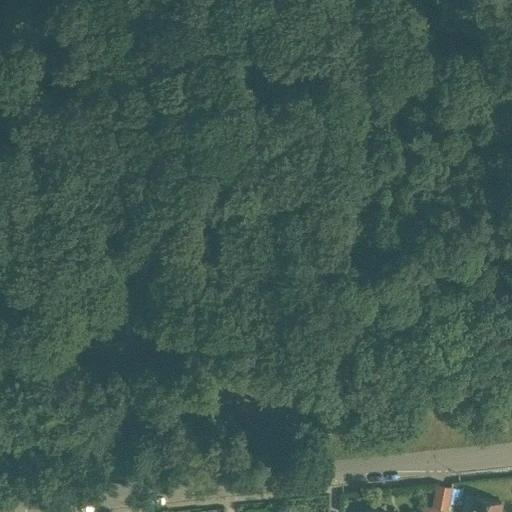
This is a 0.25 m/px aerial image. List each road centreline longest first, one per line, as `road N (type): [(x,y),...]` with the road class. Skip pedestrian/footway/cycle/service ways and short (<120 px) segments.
road 1 (secondary): [(0,357),(511,303)]
road 2 (residential): [(0,506),(511,455)]
